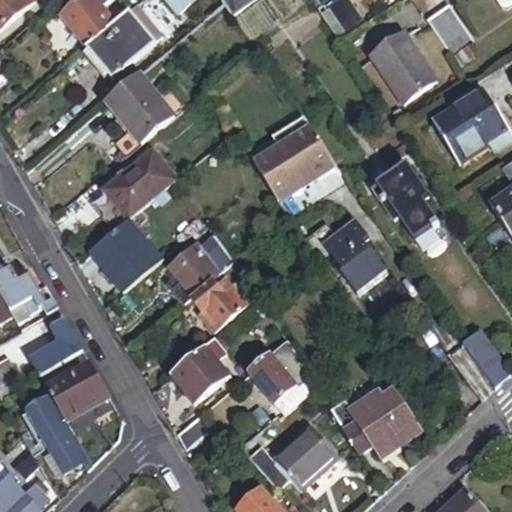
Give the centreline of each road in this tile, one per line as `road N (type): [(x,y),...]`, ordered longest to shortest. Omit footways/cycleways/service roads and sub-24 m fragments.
road 1 (residential): [(155,436),(0,167)]
road 2 (residential): [(398,511),(511,409)]
